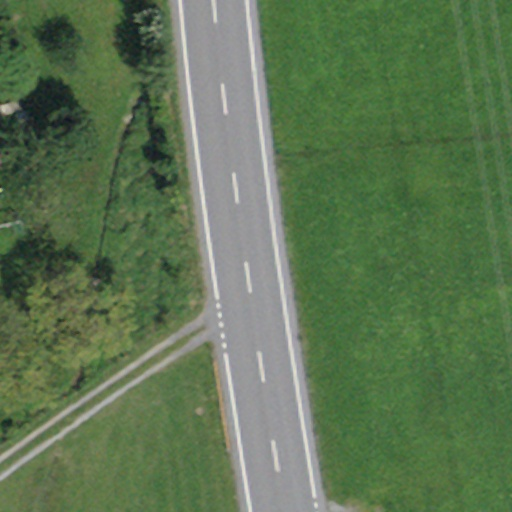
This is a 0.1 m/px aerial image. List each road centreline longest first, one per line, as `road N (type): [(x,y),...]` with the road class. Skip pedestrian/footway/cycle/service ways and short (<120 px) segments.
road 1 (secondary): [(215,0),(284,511)]
road 2 (track): [(0,465),(129,372),(250,299)]
